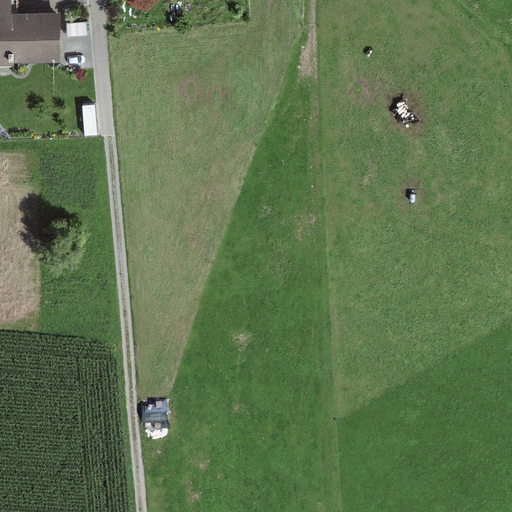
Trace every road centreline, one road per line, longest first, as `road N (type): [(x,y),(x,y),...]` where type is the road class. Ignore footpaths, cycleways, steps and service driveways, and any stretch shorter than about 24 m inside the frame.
road 1 (track): [(144,511),(105,143)]
road 2 (residential): [(96,0),(105,143)]
